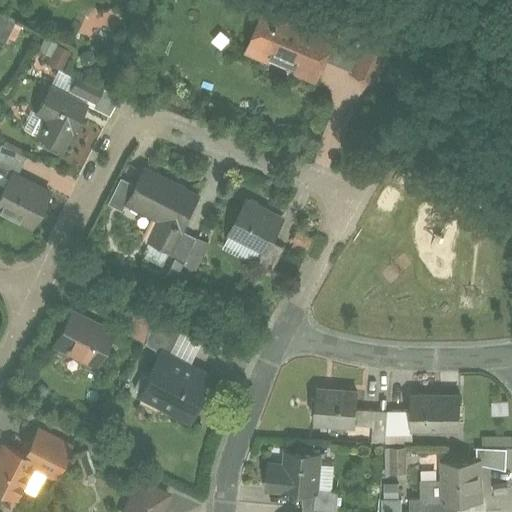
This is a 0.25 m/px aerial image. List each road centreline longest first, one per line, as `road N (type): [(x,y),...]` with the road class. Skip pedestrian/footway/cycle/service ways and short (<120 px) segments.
road 1 (residential): [(39,284),(111,152),(145,115),(188,119),(355,197)]
road 2 (residential): [(230,511),(252,400),(284,329),(389,353),(511,353)]
